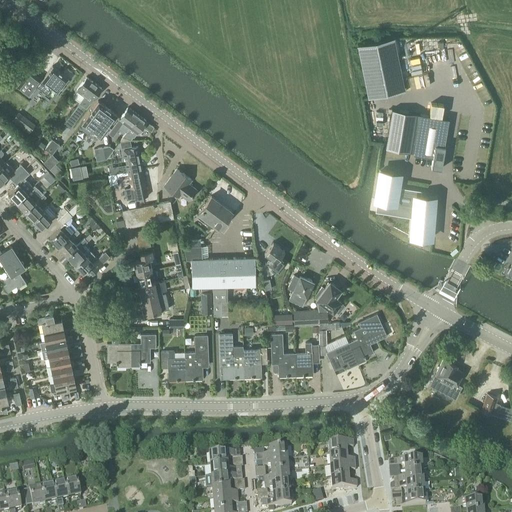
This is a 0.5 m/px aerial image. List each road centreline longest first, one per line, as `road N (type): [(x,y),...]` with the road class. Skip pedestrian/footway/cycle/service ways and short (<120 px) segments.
road 1 (tertiary): [(433,309),(371,272),(3,0)]
road 2 (tertiary): [(104,407),(360,399)]
road 3 (tertiary): [(360,399),(395,380),(433,309)]
